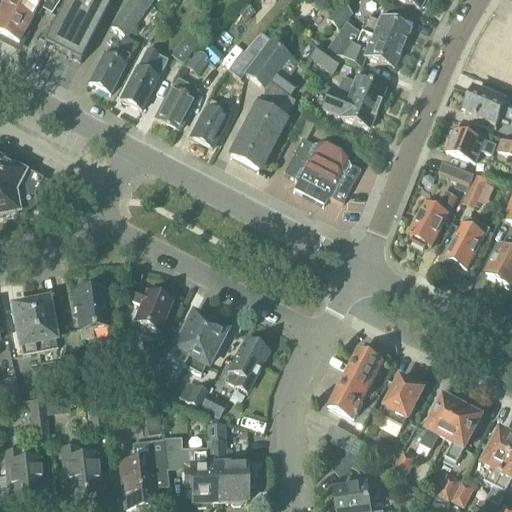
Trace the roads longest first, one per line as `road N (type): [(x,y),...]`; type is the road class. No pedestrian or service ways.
road 1 (unclassified): [(357,269),(478,0)]
road 2 (residential): [(292,511),(288,408),(357,269)]
road 3 (residential): [(357,269),(132,151)]
road 4 (residential): [(511,350),(357,269)]
road 5 (residential): [(132,151),(0,80)]
